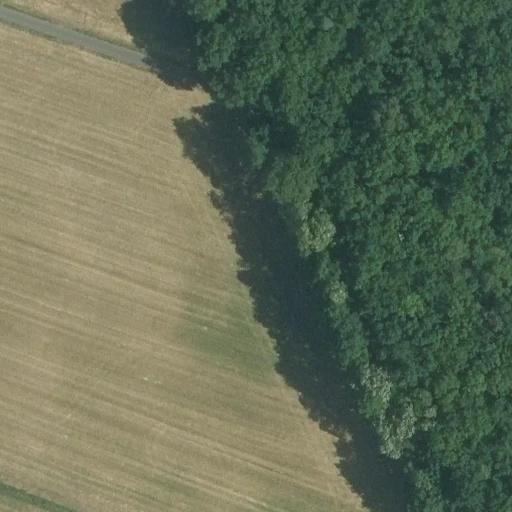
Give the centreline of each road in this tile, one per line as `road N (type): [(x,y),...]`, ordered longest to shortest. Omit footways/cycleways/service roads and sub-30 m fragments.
road 1 (unclassified): [(460,511),(272,87)]
road 2 (unclassified): [(272,87),(247,96),(0,14)]
